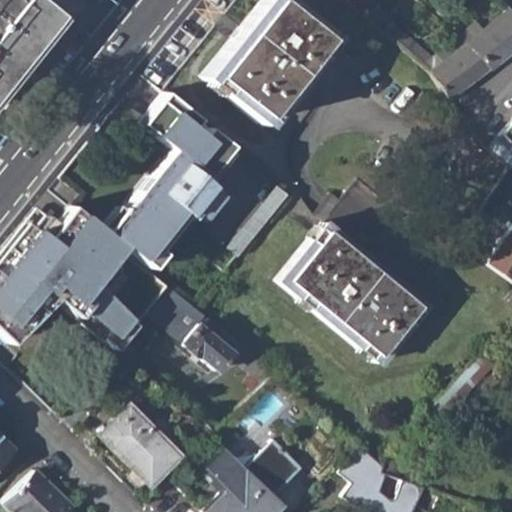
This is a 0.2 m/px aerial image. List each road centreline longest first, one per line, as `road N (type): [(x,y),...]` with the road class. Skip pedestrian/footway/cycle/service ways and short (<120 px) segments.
road 1 (tertiary): [(156,0),(0,192)]
road 2 (residential): [(346,87),(383,116),(445,133),(511,83)]
road 3 (residential): [(0,383),(135,511)]
